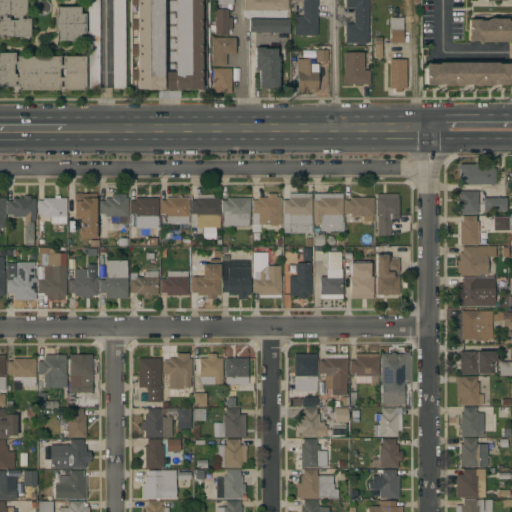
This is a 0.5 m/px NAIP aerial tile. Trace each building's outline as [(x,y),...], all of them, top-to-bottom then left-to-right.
[(0,0),(25,0),(25,18),(29,18),(29,37),(0,37),(0,0)] [(86,0),(98,0),(99,88),(86,88),(86,0)] [(112,0),(124,0),(124,88),(112,88),(112,0)] [(136,81),(131,81),(131,71),(136,71),(136,55),(131,55),(131,46),(136,46),(136,30),(131,30),(130,20),(136,20),(136,5),(130,5),(130,0),(161,0),(162,73),(175,73),(174,0),(205,0),(205,4),(200,4),(200,20),(205,20),(205,30),(200,30),(200,45),(205,45),(205,55),(200,55),(200,71),(205,71),(206,81),(200,81),(200,89),(136,89),(136,81)] [(243,0),(287,0),(287,10),(243,10),(243,0)] [(294,35),(294,16),(302,16),(302,0),(316,0),(316,35),(294,35)] [(367,0),(368,43),(345,43),(345,24),(353,24),(353,7),(345,7),(345,0),(367,0)] [(301,3),(301,16),(291,16),(290,3),(301,3)] [(232,5),(232,10),(228,10),(228,17),(231,17),(231,35),(214,35),(214,9),(225,9),(225,5),(232,5)] [(55,7),(79,7),(79,14),(84,14),(84,34),(79,34),(79,41),(55,41),(55,7)] [(403,43),(389,43),(389,17),(403,17),(403,43)] [(288,19),(288,33),(249,32),(249,19),(288,19)] [(511,20),(511,42),(467,42),(467,20),(511,20)] [(296,36),(296,38),(308,38),(308,44),(296,44),(296,45),(300,45),(300,50),(290,50),(290,36),(296,36)] [(381,58),(373,58),(373,37),(381,37),(381,58)] [(235,38),(235,54),(225,54),(225,66),(211,66),(211,38),(235,38)] [(278,87),(272,88),(272,89),(258,89),(258,71),(254,71),(254,48),(263,48),(263,49),(276,49),(276,57),(277,57),(278,87)] [(327,50),(327,61),(315,61),(315,50),(327,50)] [(363,52),(363,70),(368,70),(368,84),(342,84),(342,76),(342,52),(363,52)] [(0,53),(14,53),(14,56),(84,56),(84,90),(61,90),(61,82),(59,82),(59,90),(16,90),(16,87),(0,87),(0,53)] [(296,59),(308,59),(308,64),(316,64),(317,91),(311,91),(311,90),(306,90),(306,94),(296,94),(296,59)] [(405,88),(400,88),(400,92),(394,92),(394,88),(388,88),(388,59),(405,59),(405,88)] [(510,63),(510,85),(425,85),(425,63),(510,63)] [(230,92),(212,93),(212,69),(230,68),(230,92)] [(477,164),(477,169),(494,169),(494,185),(459,185),(459,164),(477,164)] [(477,191),(477,214),(459,214),(459,206),(456,206),(457,200),(459,200),(459,191),(477,191)] [(311,193),(311,225),(307,225),(307,233),(294,233),(294,225),(282,225),(282,200),(288,200),(288,193),(311,193)] [(341,193),(342,222),(343,222),(343,232),(338,232),(338,231),(321,231),(319,230),(319,224),(312,224),(313,194),(341,193)] [(79,218),(73,218),(73,194),(95,194),(95,238),(80,239),(80,236),(78,235),(78,228),(79,227),(79,218)] [(280,225),(275,225),(275,226),(268,226),(268,225),(260,225),(260,232),(251,232),(251,200),(257,200),(257,198),(267,198),(267,194),(275,194),(275,198),(280,198),(280,225)] [(397,194),(397,197),(398,197),(398,219),(390,219),(390,235),(376,235),(376,216),(375,216),(375,197),(376,197),(376,194),(397,194)] [(219,198),(219,228),(190,227),(190,200),(196,200),(196,195),(211,195),(214,198),(219,198)] [(35,221),(32,221),(33,246),(24,246),(24,221),(21,221),(21,217),(12,217),(12,214),(6,214),(6,201),(12,201),(12,199),(22,199),(22,196),(29,196),(29,199),(35,199),(35,221)] [(116,198),(116,197),(119,197),(119,198),(127,198),(127,231),(120,231),(120,232),(110,232),(110,225),(98,225),(98,201),(104,201),(104,198),(116,198)] [(65,198),(65,223),(50,224),(50,217),(42,217),(42,215),(36,215),(36,201),(42,201),(42,198),(65,198)] [(157,198),(157,224),(143,224),(143,217),(136,217),(136,228),(129,228),(129,216),(134,216),(134,214),(129,214),(129,200),(134,200),(134,198),(157,198)] [(188,198),(188,224),(168,224),(168,223),(166,223),(166,214),(159,214),(159,201),(165,201),(165,198),(188,198)] [(249,198),(249,216),(248,216),(248,227),(222,227),(222,214),(221,214),(221,200),(227,200),(227,198),(249,198)] [(372,198),(372,225),(361,225),(361,216),(350,216),(350,213),(344,213),(344,200),(349,200),(349,198),(372,198)] [(506,198),(506,203),(509,203),(509,204),(511,204),(511,208),(506,208),(506,211),(479,211),(479,205),(483,205),(483,198),(506,198)] [(474,216),(475,222),(477,222),(477,244),(459,245),(459,222),(461,222),(461,216),(474,216)] [(492,218),(506,218),(507,231),(493,231),(492,218)] [(312,233),(318,233),(318,235),(320,235),(320,234),(323,234),(323,245),(313,246),(312,233)] [(477,247),(477,256),(487,256),(487,274),(477,274),(477,276),(459,276),(459,273),(456,273),(456,260),(459,260),(459,253),(461,253),(461,247),(477,247)] [(65,296),(60,296),(60,299),(53,299),(53,296),(43,296),(43,293),(37,293),(37,280),(43,280),(43,266),(37,266),(37,248),(54,248),(54,253),(65,253),(65,296)] [(267,253),(267,266),(280,266),(280,298),(258,297),(258,293),(251,293),(251,253),(267,253)] [(319,277),(326,277),(326,269),(325,253),(340,253),(341,298),(319,299),(319,277)] [(375,255),(388,255),(388,259),(398,259),(398,273),(392,273),(392,276),(398,276),(398,295),(375,295),(375,255)] [(219,259),(219,295),(214,295),(214,299),(206,299),(206,295),(196,295),(196,293),(190,293),(190,259),(219,259)] [(126,298),(104,298),(104,293),(98,293),(98,280),(104,280),(104,277),(107,277),(106,260),(126,260),(126,298)] [(350,261),(369,261),(369,277),(372,277),(372,299),(350,299),(350,261)] [(33,277),(34,277),(35,299),(12,300),(12,293),(6,293),(5,263),(33,262),(33,277)] [(310,263),(310,277),(311,277),(311,295),(304,295),(304,298),(288,298),(288,293),(288,265),(295,265),(295,263),(310,263)] [(249,268),(249,299),(234,299),(234,295),(227,295),(227,293),(221,293),(221,280),(227,279),(227,268),(249,268)] [(74,293),(67,293),(67,280),(73,280),(73,269),(96,269),(96,298),(74,298),(74,293)] [(157,296),(151,296),(151,299),(142,299),(142,296),(135,296),(135,293),(129,293),(129,274),(135,274),(135,272),(143,272),(143,271),(157,271),(157,296)] [(188,271),(188,296),(182,296),(182,298),(176,299),(176,295),(166,296),(166,293),(160,293),(160,280),(165,280),(165,277),(167,277),(167,271),(188,271)] [(475,278),(484,278),(484,279),(493,279),(494,305),(477,305),(477,306),(459,306),(459,284),(462,284),(461,278),(475,278)] [(511,306),(507,306),(508,308),(499,308),(499,303),(508,303),(508,297),(511,297),(511,306)] [(493,311),(493,339),(461,339),(461,311),(493,311)] [(495,351),(495,373),(478,373),(478,374),(455,374),(455,359),(459,359),(459,351),(495,351)] [(378,407),(378,404),(380,404),(380,354),(403,354),(403,352),(410,352),(409,384),(403,384),(403,407),(378,407)] [(188,358),(191,358),(190,377),(190,388),(183,388),(183,389),(168,389),(168,374),(162,374),(162,361),(168,361),(168,358),(176,358),(176,353),(188,353),(188,358)] [(198,358),(206,358),(206,354),(215,354),(215,358),(221,358),(222,384),(201,384),(198,377),(198,358)] [(293,354),(316,354),(316,384),(293,384),(293,354)] [(346,376),(345,376),(345,395),(331,395),(331,391),(323,391),(323,378),(324,378),(324,374),(318,374),(318,360),(324,360),(324,355),(346,354),(346,376)] [(377,354),(377,385),(370,385),(370,383),(354,383),(354,376),(355,376),(355,374),(348,374),(348,360),(355,360),(355,354),(377,354)] [(64,355),(64,359),(66,359),(65,388),(43,388),(43,383),(43,375),(37,375),(37,361),(42,361),(42,359),(43,359),(43,355),(64,355)] [(68,359),(69,359),(69,355),(90,355),(90,359),(91,359),(91,377),(80,377),(81,384),(91,384),(91,392),(68,393),(68,359)] [(160,402),(146,402),(146,388),(138,388),(137,358),(160,358),(160,402)] [(247,358),(247,377),(224,377),(224,358),(247,358)] [(35,359),(35,386),(21,386),(21,380),(12,380),(12,374),(6,374),(6,361),(12,361),(12,359),(35,359)] [(511,362),(511,376),(498,376),(498,362),(511,362)] [(462,377),(462,376),(475,376),(475,382),(477,382),(477,395),(482,395),(482,405),(459,405),(459,399),(455,399),(455,382),(454,382),(454,377),(462,377)] [(44,401),(57,401),(57,407),(37,407),(37,392),(44,392),(44,401)] [(205,393),(205,407),(193,407),(193,393),(205,393)] [(482,435),(459,436),(459,430),(457,430),(457,425),(459,425),(459,413),(462,413),(462,407),(475,407),(475,409),(481,409),(482,435)] [(238,408),(238,414),(245,414),(244,437),(213,437),(213,423),(222,423),(222,414),(225,414),(225,408),(238,408)] [(300,433),(295,433),(295,421),(299,421),(300,414),(302,414),(302,408),(315,408),(315,414),(318,414),(325,414),(325,426),(325,437),(300,437),(300,433)] [(401,408),(401,431),(397,431),(397,437),(373,436),(373,425),(378,425),(378,414),(380,414),(381,408),(401,408)] [(0,409),(4,409),(4,415),(15,415),(16,436),(7,436),(7,438),(0,438),(0,409)] [(85,437),(66,437),(66,415),(69,415),(69,409),(82,409),(82,415),(85,415),(85,437)] [(171,437),(144,437),(144,430),(140,430),(140,421),(144,421),(144,415),(146,415),(146,409),(164,409),(164,415),(161,415),(161,417),(171,417),(171,437)] [(190,409),(190,428),(176,428),(175,422),(176,422),(176,409),(190,409)] [(205,409),(204,421),(192,421),(192,409),(205,409)] [(486,466),(459,466),(459,460),(457,460),(457,455),(459,455),(459,444),(462,444),(462,438),(475,438),(475,444),(486,444),(486,466)] [(49,445),(69,445),(69,439),(82,439),(82,445),(85,445),(85,451),(89,451),(89,462),(85,462),(85,468),(49,468),(49,445)] [(162,468),(144,468),(144,465),(140,465),(140,455),(144,455),(144,445),(146,445),(146,439),(160,439),(160,445),(162,445),(162,468)] [(179,439),(179,451),(165,451),(165,439),(179,439)] [(214,445),(225,445),(225,439),(238,439),(238,445),(245,445),(245,462),(241,462),(241,468),(223,468),(214,468),(214,445)] [(315,445),(318,445),(318,451),(325,451),(326,467),(300,468),(300,461),(296,461),(296,453),(300,453),(300,445),(302,445),(302,439),(315,439),(315,445)] [(394,439),(394,445),(397,445),(397,452),(400,452),(400,461),(397,461),(397,468),(371,467),(371,459),(378,459),(379,445),(381,445),(381,439),(394,439)] [(0,440),(4,440),(4,446),(6,446),(6,452),(13,452),(13,469),(0,469),(0,440)] [(48,446),(48,459),(38,459),(38,446),(48,446)] [(475,469),(475,475),(478,475),(478,479),(483,479),(483,497),(455,498),(455,475),(462,474),(462,469),(475,469)] [(82,476),(84,476),(85,484),(88,484),(88,493),(85,493),(85,499),(67,499),(67,498),(54,499),(54,484),(58,484),(57,477),(69,476),(69,471),(82,470),(82,476)] [(175,498),(140,498),(140,483),(144,483),(144,477),(146,477),(146,470),(175,470),(175,498)] [(238,470),(238,476),(245,476),(245,494),(241,494),(241,499),(210,499),(210,501),(206,501),(206,481),(212,481),(212,478),(222,478),(222,476),(225,476),(225,470),(238,470)] [(316,476),(331,476),(332,484),(333,489),(337,489),(337,499),(328,499),(327,497),(317,498),(300,499),(300,498),(296,498),(295,483),(300,483),(300,476),(302,476),(302,470),(316,470),(316,476)] [(394,470),(394,475),(398,475),(398,498),(378,498),(378,490),(368,490),(368,480),(370,480),(370,475),(381,475),(381,470),(394,470)] [(0,471),(4,471),(4,477),(21,476),(21,489),(15,489),(15,499),(0,499),(0,471)] [(36,471),(36,486),(22,486),(22,471),(36,471)] [(491,500),(491,511),(454,511),(454,505),(462,505),(462,500),(491,500)] [(0,511),(0,501),(4,501),(4,507),(12,507),(12,511),(0,511)] [(52,501),(52,511),(37,511),(37,502),(52,501)] [(58,511),(58,508),(67,508),(67,501),(82,501),(82,507),(88,507),(88,511),(58,511)] [(167,511),(144,511),(144,507),(146,507),(146,501),(160,501),(160,507),(162,507),(162,508),(167,508),(167,511)] [(215,511),(215,507),(225,507),(225,501),(240,501),(240,507),(241,507),(241,511),(215,511)] [(295,511),(295,507),(302,507),(302,501),(315,501),(315,507),(319,507),(319,508),(328,508),(328,511),(295,511)] [(395,501),(395,507),(401,507),(401,511),(367,511),(367,506),(378,506),(378,501),(395,501)]
